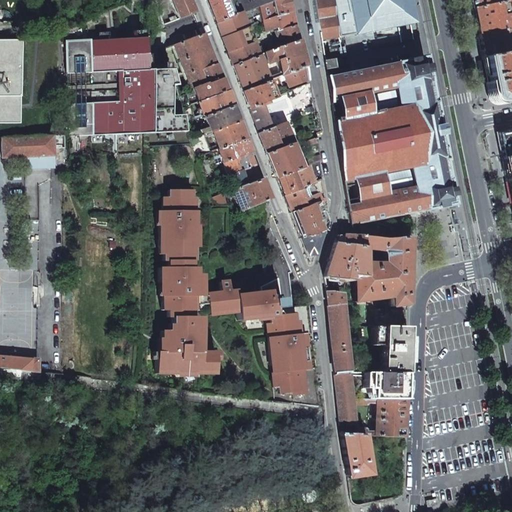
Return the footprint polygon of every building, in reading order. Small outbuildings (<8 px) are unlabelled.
[(188,0),(171,0),(176,15),(178,19),(194,13),(188,0)] [(204,0),(205,1),(214,23),(231,16),(228,8),(224,0),(204,0)] [(231,0),(234,6),(238,13),(239,13),(255,6),(271,0),(231,0)] [(285,0),(271,0),(255,6),(257,13),(259,21),(272,17),(289,12),(288,10),(285,0)] [(313,0),(319,39),(375,29),(416,22),(411,0),(313,0)] [(469,0),(471,9),(505,2),(509,1),(509,0),(469,0)] [(159,1),(155,3),(163,25),(178,19),(176,15),(167,19),(164,9),(159,1)] [(511,34),(505,2),(471,9),(481,58),(505,53),(511,51),(511,34)] [(234,6),(228,8),(231,16),(238,13),(234,6)] [(255,6),(239,13),(243,25),(250,21),(249,17),(257,13),(255,6)] [(289,12),(272,17),(276,27),(268,30),(269,32),(274,31),(293,26),(292,24),(289,12)] [(231,16),(214,23),(217,31),(220,38),(245,28),(243,25),(239,13),(238,13),(231,16)] [(272,17),(259,21),(262,32),(268,30),(276,27),(272,17)] [(256,23),(245,28),(248,38),(260,33),(256,23)] [(293,26),(274,31),(278,39),(281,47),(297,41),(293,27),(293,26)] [(245,28),(220,38),(225,52),(231,66),(256,56),(255,53),(248,38),(245,28)] [(268,37),(269,40),(272,39),(273,41),(278,39),(274,31),(269,32),(271,36),(268,37)] [(202,34),(173,44),(190,89),(191,89),(219,78),(202,34)] [(88,40),(64,41),(66,112),(67,122),(68,137),(184,132),(181,115),(180,109),(169,69),(167,69),(167,70),(161,70),(161,69),(143,70),(142,39),(88,41),(88,40)] [(255,53),(256,56),(263,54),(281,47),(278,39),(273,41),(256,47),(258,51),(255,53)] [(21,41),(0,40),(0,96),(21,96),(21,41)] [(281,47),(263,54),(266,64),(275,61),(280,76),(281,75),(303,67),(297,44),(297,41),(281,47)] [(505,53),(481,58),(489,99),(496,103),(511,99),(511,82),(506,84),(504,73),(504,71),(507,71),(506,69),(509,68),(505,53)] [(256,56),(231,66),(236,79),(240,91),(266,81),(256,56)] [(331,121),(341,181),(344,203),(348,224),(416,211),(423,209),(423,211),(452,205),(447,179),(443,161),(444,161),(432,100),(431,100),(427,82),(422,56),(373,66),(324,76),(331,121)] [(332,59),(322,60),(324,70),(334,68),(332,59)] [(303,67),(281,75),(283,80),(288,88),(306,81),(305,79),(303,67)] [(278,77),(269,80),(273,89),(281,86),(279,82),(278,77)] [(219,78),(191,89),(197,103),(225,91),(222,85),(219,78)] [(266,81),(240,91),(244,100),(247,108),(260,103),(273,98),(266,81)] [(306,84),(290,90),(297,117),(311,111),(306,84)] [(225,91),(197,103),(202,117),(231,106),(228,99),(225,91)] [(260,103),(247,108),(249,112),(257,133),(270,128),(260,103)] [(231,106),(202,117),(210,132),(211,132),(236,121),(233,114),(231,106)] [(236,121),(211,132),(212,135),(216,146),(217,149),(244,139),(240,130),(236,121)] [(270,128),(257,133),(258,136),(264,150),(265,153),(289,143),(291,142),(283,123),(270,128)] [(511,155),(511,130),(496,133),(501,158),(511,155)] [(192,132),(184,132),(186,140),(195,137),(192,132)] [(210,132),(202,136),(209,152),(216,150),(217,149),(216,146),(209,148),(205,137),(212,135),(211,132),(210,132)] [(63,135),(50,136),(51,148),(64,148),(63,135)] [(50,136),(0,137),(0,138),(1,158),(23,157),(51,156),(51,148),(50,136)] [(314,137),(297,144),(299,148),(306,146),(309,158),(297,163),(299,168),(303,166),(318,161),(317,159),(314,137)] [(217,149),(216,150),(222,162),(249,152),(246,146),(244,139),(217,149)] [(289,143),(265,153),(274,178),(299,168),(297,163),(289,143)] [(249,152),(222,162),(232,190),(259,179),(254,166),(249,152)] [(511,155),(501,158),(504,170),(506,181),(507,181),(511,180),(511,155)] [(51,156),(23,157),(23,169),(52,168),(51,156)] [(299,168),(274,178),(281,195),(310,184),(303,166),(299,168)] [(259,179),(232,190),(240,211),(267,199),(263,189),(259,179)] [(310,184),(316,195),(323,192),(321,180),(310,184)] [(310,184),(281,195),(288,212),(314,202),(319,200),(318,198),(316,195),(310,184)] [(190,191),(167,191),(167,198),(162,198),(162,212),(159,212),(158,255),(163,255),(163,262),(166,262),(166,269),(158,269),(158,283),(162,283),(161,311),(167,311),(167,318),(170,319),(170,332),(160,332),(160,353),(156,353),(155,375),(212,376),(212,354),(198,354),(198,340),(193,340),(193,327),(198,327),(198,319),(189,319),(190,295),(195,296),(195,282),(198,282),(198,275),(193,274),(193,268),(189,268),(189,240),(195,241),(195,226),(193,226),(193,212),(190,212),(190,191)] [(225,192),(210,198),(212,206),(227,206),(229,206),(225,192)] [(314,202),(288,212),(298,238),(320,231),(321,226),(322,224),(316,205),(314,202)] [(37,220),(17,219),(15,357),(35,359),(36,308),(33,308),(32,307),(32,293),(32,287),(32,273),(33,273),(37,272),(37,220)] [(320,231),(298,238),(305,255),(312,255),(320,231)] [(327,259),(321,277),(321,278),(322,280),(327,281),(327,279),(347,281),(347,276),(351,276),(361,276),(361,262),(362,262),(361,248),(361,237),(350,235),(346,235),(335,235),(333,241),(333,240),(327,259)] [(361,248),(381,252),(381,253),(382,254),(383,255),(382,256),(382,257),(383,259),(383,263),(362,262),(361,262),(361,276),(351,276),(351,279),(354,279),(354,302),(389,295),(390,306),(405,305),(406,290),(407,236),(383,239),(361,236),(361,237),(361,248)] [(287,264),(279,267),(283,275),(291,272),(287,264)] [(33,273),(32,273),(32,287),(32,293),(32,307),(33,308),(36,308),(39,308),(40,307),(40,298),(43,297),(44,294),(44,285),(43,283),(40,282),(40,273),(40,272),(37,272),(33,273)] [(283,308),(292,307),(288,275),(283,276),(277,279),(277,278),(260,287),(261,292),(234,295),(234,290),(227,291),(226,286),(219,287),(219,292),(205,294),(205,296),(208,315),(222,314),(221,310),(234,309),(236,321),(268,317),(284,315),(283,308)] [(342,326),(339,304),(338,292),(330,291),(330,290),(323,290),(323,291),(325,309),(327,327),(342,326)] [(284,315),(268,317),(269,323),(264,324),(274,402),(292,404),(316,408),(304,305),(292,307),(283,308),(284,315)] [(388,309),(388,319),(405,320),(405,308),(388,309)] [(332,373),(347,372),(342,326),(327,327),(327,332),(330,353),(332,373)] [(405,327),(371,326),(371,345),(380,345),(379,369),(378,369),(378,372),(379,372),(379,373),(404,373),(405,350),(405,327)] [(15,357),(0,355),(0,368),(35,372),(35,359),(15,357)] [(332,373),(337,416),(339,434),(354,434),(354,428),(352,406),(352,405),(351,405),(350,399),(347,372),(332,373)] [(367,397),(368,399),(403,400),(404,383),(404,373),(379,373),(364,373),(364,389),(366,389),(366,393),(367,397)] [(373,403),(373,418),(370,418),(370,420),(373,420),(372,431),(366,431),(366,429),(364,428),(354,428),(354,434),(363,435),(402,437),(403,418),(403,415),(403,402),(403,400),(368,399),(350,399),(351,405),(352,405),(352,406),(355,406),(355,405),(365,405),(367,403),(373,403)] [(354,434),(339,434),(346,478),(360,476),(369,475),(363,435),(354,434)] [(360,476),(346,478),(349,499),(350,501),(351,504),(354,505),(355,506),(359,506),(367,504),(367,500),(363,501),(360,476)] [(426,501),(427,507),(438,506),(437,499),(426,501)]
